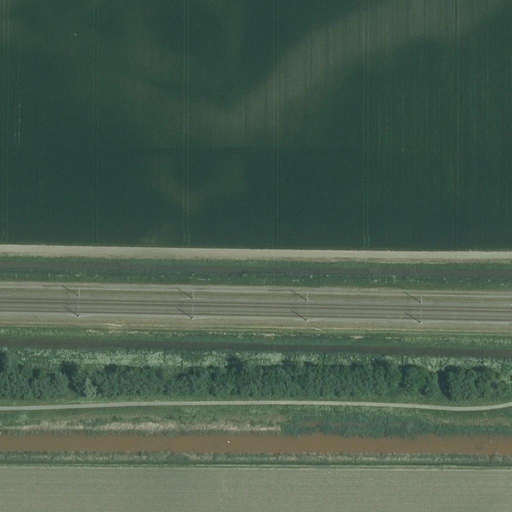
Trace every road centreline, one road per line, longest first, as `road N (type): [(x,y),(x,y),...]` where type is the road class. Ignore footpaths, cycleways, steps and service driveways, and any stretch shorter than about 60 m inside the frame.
road 1 (track): [(511,295),(0,285)]
road 2 (track): [(511,331),(0,322)]
